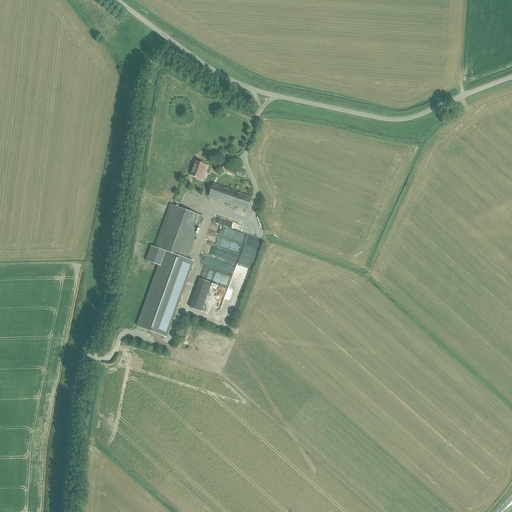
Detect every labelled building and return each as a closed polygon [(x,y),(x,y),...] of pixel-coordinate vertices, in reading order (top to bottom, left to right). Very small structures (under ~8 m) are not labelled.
[(193,168),(191,175),(204,180),(204,178),(202,177),(206,167),(208,168),(209,166),(196,161),(193,168)] [(234,175),(235,169),(224,166),(223,171),(234,175)] [(238,169),(236,175),(244,178),(246,172),(238,169)] [(248,211),(252,198),(213,183),(208,197),(248,211)] [(159,267),(138,327),(162,335),(189,260),(186,259),(201,216),(171,205),(155,248),(154,247),(152,247),(147,261),(160,266),(159,267)] [(241,232),(231,228),(233,222),(216,216),(210,231),(237,242),(241,232)] [(208,252),(209,252),(218,256),(220,249),(206,244),(204,250),(208,252)] [(200,279),(190,307),(200,310),(205,296),(207,297),(212,283),(200,279)] [(225,297),(217,325),(230,329),(237,302),(230,300),(230,303),(231,303),(230,308),(226,307),(229,298),(225,297)]
